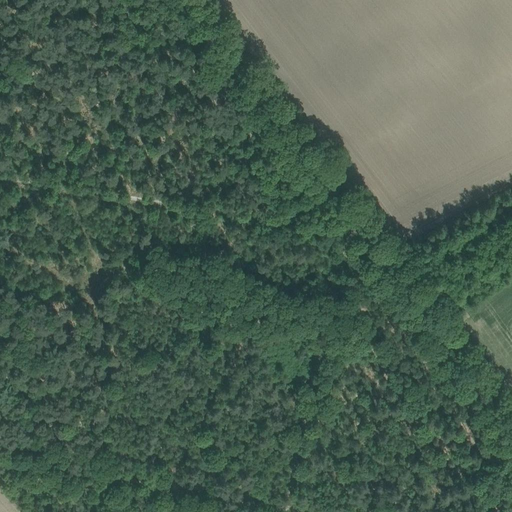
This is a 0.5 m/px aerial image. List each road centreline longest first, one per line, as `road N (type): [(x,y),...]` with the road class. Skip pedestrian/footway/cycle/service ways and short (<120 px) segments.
road 1 (track): [(511,429),(191,0)]
road 2 (track): [(362,229),(345,234),(0,180)]
road 3 (track): [(288,511),(345,234)]
